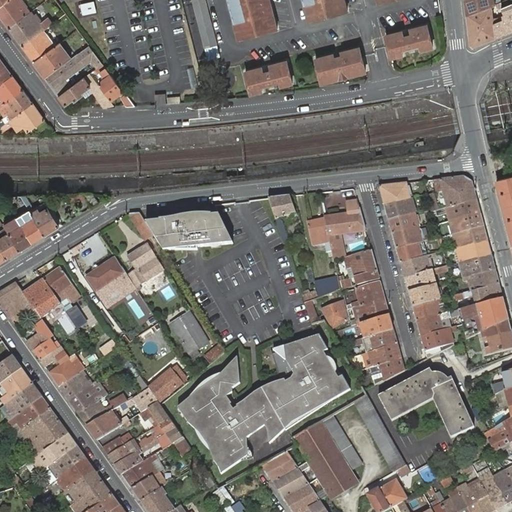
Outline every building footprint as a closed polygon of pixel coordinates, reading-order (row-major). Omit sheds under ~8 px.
[(9,0),(0,7),(0,16),(9,29),(30,13),(27,9),(28,8),(21,0),(20,0),(19,0),(9,0)] [(206,0),(191,0),(205,49),(219,45),(206,0)] [(227,0),(237,40),(276,30),(268,0),(227,0)] [(343,0),(302,0),(308,22),(346,12),(343,0)] [(464,0),(466,16),(495,4),(494,0),(464,0)] [(473,47),(496,38),(493,24),(503,20),(502,16),(504,15),(502,8),(501,6),(498,7),(497,3),(495,4),(466,16),(470,46),(473,47)] [(496,38),(511,32),(511,4),(502,8),(504,15),(502,16),(503,20),(493,24),(496,38)] [(48,28),(52,24),(50,21),(47,20),(43,24),(37,16),(35,15),(33,16),(31,12),(30,13),(9,29),(22,46),(43,31),(48,28)] [(402,32),(386,36),(393,63),(409,59),(407,51),(423,47),(425,54),(437,51),(430,25),(411,30),(412,35),(404,37),(402,32)] [(34,63),(55,47),(52,43),(53,41),(47,34),(46,34),(43,31),(22,46),(34,63)] [(46,78),(72,59),(60,43),(55,47),(34,63),(46,78)] [(92,61),(97,68),(104,64),(90,46),(72,59),(46,78),(58,94),(59,97),(71,87),(70,86),(66,80),(92,61)] [(333,55),(316,59),(323,86),(369,74),(362,47),(342,52),(343,58),(335,60),(333,55)] [(0,85),(13,76),(0,58),(0,85)] [(262,68),(245,72),(251,94),(262,91),(261,86),(268,85),(273,83),(280,82),(281,86),(292,83),(287,61),(271,66),(272,71),(263,73),(262,68)] [(113,99),(124,91),(112,75),(104,64),(97,68),(106,79),(101,83),(113,99)] [(105,108),(115,107),(114,106),(91,73),(84,78),(71,87),(59,97),(66,105),(74,99),(75,101),(83,95),(82,93),(90,87),(93,92),(103,106),(105,108)] [(0,107),(1,106),(4,105),(7,102),(23,90),(13,76),(0,85),(0,98),(2,101),(0,102),(0,107)] [(85,98),(93,92),(90,87),(82,93),(83,95),(85,98)] [(10,120),(33,103),(23,90),(7,102),(13,110),(14,111),(11,113),(2,119),(0,120),(0,127),(0,128),(10,120)] [(166,104),(168,104),(167,94),(157,95),(158,105),(160,105),(163,104),(166,104)] [(128,107),(136,107),(127,95),(122,98),(126,105),(128,107)] [(41,131),(49,125),(45,119),(33,103),(10,120),(0,128),(0,127),(0,128),(3,132),(13,124),(18,131),(25,126),(29,132),(36,126),(39,131),(41,131)] [(511,176),(497,180),(501,193),(511,190),(511,176)] [(464,177),(433,180),(436,190),(438,190),(439,193),(443,192),(447,208),(477,200),(472,182),(464,177)] [(379,187),(385,206),(411,198),(410,195),(412,195),(410,186),(408,187),(407,183),(380,186),(379,187)] [(511,190),(501,193),(504,207),(511,204),(511,190)] [(426,194),(430,208),(431,212),(432,211),(436,211),(438,210),(433,191),(426,193),(426,194)] [(443,192),(439,193),(443,209),(447,208),(443,192)] [(99,203),(93,193),(83,193),(92,207),(99,203)] [(26,203),(22,196),(17,196),(22,205),(26,203)] [(290,196),(269,199),(276,220),(279,227),(285,244),(288,243),(281,221),(280,221),(279,218),(296,213),(290,196)] [(385,206),(389,220),(415,212),(414,209),(416,209),(414,201),(412,201),(411,198),(385,206)] [(438,210),(436,211),(437,216),(447,214),(449,221),(480,213),(477,200),(447,208),(443,209),(438,210)] [(349,215),(324,218),(328,234),(332,251),(334,260),(344,257),(341,246),(335,241),(333,234),(339,233),(366,230),(358,201),(347,203),(349,215)] [(45,236),(60,227),(50,211),(48,207),(41,212),(37,214),(31,206),(28,207),(30,211),(33,216),(45,236)] [(30,211),(17,219),(22,226),(33,243),(45,236),(33,216),(30,211)] [(389,220),(393,234),(419,226),(418,223),(420,223),(418,215),(416,215),(415,212),(389,220)] [(145,240),(154,235),(146,222),(140,213),(130,214),(145,240)] [(449,221),(442,223),(444,229),(450,227),(452,234),(484,226),(480,213),(449,221)] [(154,235),(164,250),(186,248),(200,246),(233,242),(220,215),(198,217),(183,219),(183,218),(182,218),(181,217),(180,217),(179,217),(178,217),(177,218),(176,218),(175,219),(175,220),(146,222),(154,235)] [(328,234),(324,218),(307,221),(311,239),(312,239),(313,246),(314,249),(327,246),(329,252),(332,251),(328,234)] [(14,224),(6,229),(9,234),(20,251),(33,243),(22,226),(17,219),(13,222),(14,224)] [(393,234),(397,249),(423,241),(429,240),(428,236),(424,237),(422,229),(427,228),(426,224),(419,226),(393,234)] [(453,239),(456,248),(488,240),(484,226),(452,234),(445,236),(446,240),(453,239)] [(9,234),(6,229),(0,232),(0,247),(7,259),(20,251),(9,234)] [(339,233),(333,234),(335,241),(341,246),(339,233)] [(457,253),(460,263),(492,255),(488,240),(456,248),(449,250),(450,255),(457,253)] [(397,249),(401,263),(427,256),(423,241),(397,249)] [(133,283),(138,291),(141,289),(139,285),(164,270),(148,244),(127,257),(136,271),(128,276),(133,283)] [(371,250),(344,257),(347,268),(351,267),(352,269),(353,269),(356,278),(358,285),(379,279),(377,272),(371,250)] [(401,263),(405,278),(432,270),(431,268),(433,267),(431,259),(436,257),(435,254),(427,256),(401,263)] [(460,263),(464,278),(468,277),(495,269),(492,255),(460,263)] [(133,283),(128,276),(122,267),(121,268),(114,258),(86,277),(107,308),(133,290),(129,285),(133,283)] [(43,279),(59,302),(66,297),(62,291),(75,282),(64,265),(43,279)] [(405,278),(409,292),(436,285),(433,275),(448,271),(448,270),(447,267),(447,266),(432,270),(405,278)] [(468,277),(472,291),(499,284),(495,269),(468,277)] [(317,291),(318,298),(340,290),(339,282),(338,278),(315,283),(317,291)] [(62,306),(59,302),(43,279),(23,293),(35,310),(43,320),(58,310),(62,306)] [(351,279),(339,282),(340,290),(353,286),(351,279)] [(385,298),(380,282),(356,289),(351,290),(355,303),(352,304),(353,308),(361,305),(385,298)] [(43,320),(35,310),(23,293),(16,283),(0,292),(0,303),(13,321),(18,318),(15,315),(22,310),(22,311),(26,308),(38,324),(43,321),(43,320)] [(453,296),(454,301),(469,297),(470,304),(468,305),(468,308),(503,299),(499,284),(472,291),(455,296),(453,296)] [(409,292),(413,307),(440,299),(436,285),(409,292)] [(302,296),(305,303),(311,301),(318,298),(317,291),(302,296)] [(350,322),(352,326),(361,324),(389,315),(385,298),(361,305),(353,308),(352,308),(356,321),(350,322)] [(413,307),(417,321),(445,314),(444,310),(439,311),(438,305),(443,303),(442,299),(440,299),(413,307)] [(462,325),(466,340),(489,329),(509,321),(503,299),(468,308),(458,310),(460,317),(462,325)] [(308,313),(312,324),(322,321),(321,318),(317,319),(311,301),(305,303),(308,313)] [(322,310),(332,329),(348,320),(345,310),(343,301),(322,310)] [(71,319),(62,306),(58,310),(66,322),(71,319)] [(417,321),(421,336),(450,329),(450,328),(448,320),(460,317),(458,310),(457,311),(446,313),(445,314),(417,321)] [(190,355),(209,343),(190,312),(170,324),(190,355)] [(389,315),(361,324),(365,338),(393,329),(389,315)] [(54,336),(43,321),(38,324),(34,327),(39,334),(28,342),(34,351),(50,340),(49,339),(54,336)] [(487,356),(511,349),(511,332),(509,321),(489,329),(490,334),(486,335),(487,338),(483,339),(487,356)] [(353,346),(360,344),(364,343),(367,353),(397,344),(393,329),(365,338),(359,340),(352,342),(353,346)] [(421,336),(425,351),(440,347),(454,343),(450,329),(421,336)] [(200,433),(209,446),(218,459),(214,461),(218,467),(219,467),(228,471),(242,461),(244,450),(248,447),(248,445),(243,434),(249,431),(264,425),(270,435),(278,434),(279,435),(285,429),(290,424),(288,421),(295,417),(296,418),(302,414),(303,416),(318,407),(317,405),(322,401),(327,398),(334,398),(350,389),(343,375),(339,377),(336,373),(326,355),(324,351),(328,349),(320,334),(299,340),(279,347),(281,350),(272,353),(279,378),(294,374),(298,382),(290,387),(288,385),(286,384),(283,383),(281,383),(279,383),(276,383),(274,383),(272,384),(270,385),(268,387),(260,391),(256,394),(247,400),(232,409),(229,404),(231,403),(226,396),(232,392),(232,388),(240,383),(238,366),(229,365),(220,376),(198,391),(197,390),(188,400),(178,409),(188,424),(192,421),(200,433)] [(41,361),(61,346),(59,344),(55,347),(50,340),(34,351),(41,361)] [(0,365),(13,356),(2,341),(0,342),(0,365)] [(367,353),(364,354),(365,358),(364,358),(367,369),(370,368),(373,367),(401,358),(397,344),(367,353)] [(206,357),(211,363),(225,351),(220,345),(206,357)] [(453,348),(456,357),(465,355),(463,345),(453,348)] [(60,387),(80,373),(69,358),(61,346),(41,361),(45,367),(57,359),(61,365),(49,373),(60,387)] [(425,351),(427,359),(442,352),(440,347),(425,351)] [(118,358),(123,365),(130,360),(125,354),(118,358)] [(0,365),(0,384),(1,384),(22,369),(13,356),(0,365)] [(237,356),(229,365),(238,366),(237,356)] [(373,367),(370,368),(375,386),(405,371),(401,358),(373,367)] [(133,377),(138,372),(130,363),(125,367),(133,377)] [(158,402),(159,403),(187,379),(176,366),(149,389),(158,402)] [(33,385),(22,369),(1,384),(8,394),(0,399),(5,405),(33,385)] [(379,396),(392,421),(433,399),(451,438),(474,428),(452,377),(448,379),(445,376),(440,374),(436,373),(432,373),(430,369),(379,396)] [(511,388),(511,369),(502,373),(506,390),(511,388)] [(86,375),(84,371),(80,373),(60,387),(69,400),(92,384),(90,381),(88,383),(84,377),(86,375)] [(133,381),(142,394),(143,393),(149,389),(140,376),(133,381)] [(95,388),(92,384),(69,400),(78,413),(100,401),(107,397),(104,392),(93,399),(88,392),(95,388)] [(42,397),(33,385),(5,405),(11,414),(7,417),(10,421),(42,397)] [(499,410),(509,408),(511,407),(511,388),(506,390),(505,391),(495,395),(499,410)] [(158,402),(149,389),(143,393),(142,394),(134,398),(128,402),(120,406),(123,411),(136,403),(140,409),(147,405),(150,408),(158,402)] [(120,406),(128,402),(124,395),(110,404),(112,407),(106,410),(100,401),(78,413),(87,426),(110,412),(119,407),(120,406)] [(406,465),(367,396),(355,403),(394,472),(406,465)] [(10,421),(8,422),(12,428),(16,434),(20,432),(51,410),(42,397),(10,421)] [(324,404),(334,398),(327,398),(322,401),(317,405),(318,407),(324,404)] [(156,427),(169,418),(160,405),(159,403),(158,402),(150,408),(149,408),(139,414),(144,423),(154,416),(158,422),(154,425),(156,427)] [(20,432),(29,444),(60,422),(51,410),(20,432)] [(110,412),(87,426),(97,440),(115,430),(124,424),(122,421),(118,423),(111,414),(110,412)] [(297,420),(303,416),(302,414),(296,418),(295,417),(288,421),(290,424),(297,419),(297,420)] [(362,464),(333,416),(294,438),(331,500),(358,483),(350,471),(362,464)] [(166,434),(176,427),(169,418),(156,427),(159,432),(139,445),(141,449),(166,434)] [(511,418),(503,423),(507,431),(489,441),(495,452),(502,449),(511,442),(511,418)] [(199,433),(200,433),(192,421),(188,424),(199,433)] [(60,422),(29,444),(38,456),(68,434),(60,422)] [(173,444),(179,440),(183,438),(176,427),(166,434),(141,449),(137,452),(115,465),(122,475),(142,462),(139,456),(159,443),(163,450),(173,444)] [(488,432),(477,437),(479,441),(487,437),(487,438),(495,434),(492,430),(488,432)] [(20,432),(16,434),(25,447),(29,444),(20,432)] [(34,458),(43,471),(47,467),(77,446),(68,434),(38,456),(34,458)] [(270,444),(279,435),(278,434),(270,435),(270,444)] [(103,449),(108,456),(126,446),(126,445),(122,438),(103,449)] [(173,444),(182,458),(187,455),(192,452),(189,446),(183,438),(179,440),(173,444)] [(115,465),(137,452),(131,442),(126,445),(126,446),(108,456),(115,465)] [(511,442),(502,449),(503,451),(511,447),(511,448),(511,442)] [(50,484),(52,483),(56,479),(86,458),(77,446),(47,467),(43,471),(41,472),(50,484)] [(218,459),(209,446),(208,447),(214,461),(218,459)] [(195,467),(201,464),(192,452),(187,455),(195,467)] [(286,452),(263,465),(273,481),(297,468),(286,452)] [(155,455),(149,459),(148,458),(142,462),(122,475),(132,489),(150,478),(158,473),(160,472),(165,469),(155,455)] [(56,479),(65,491),(94,470),(86,458),(56,479)] [(0,464),(0,466),(8,477),(14,473),(5,461),(0,464)] [(307,462),(297,468),(273,481),(279,490),(285,499),(308,485),(300,472),(310,467),(307,462)] [(210,488),(215,485),(201,464),(195,467),(210,488)] [(471,465),(459,470),(462,476),(470,472),(474,470),(471,465)] [(219,467),(218,467),(222,475),(228,471),(219,467)] [(94,470),(65,491),(67,494),(77,487),(84,496),(103,483),(94,470)] [(459,470),(450,475),(453,481),(462,476),(459,470)] [(506,470),(505,471),(493,477),(508,503),(511,501),(511,481),(506,471),(506,470)] [(150,478),(132,489),(141,501),(158,490),(162,488),(166,486),(158,473),(150,478)] [(493,477),(491,478),(488,473),(478,478),(480,481),(496,510),(508,503),(493,477)] [(450,475),(440,481),(443,486),(450,483),(453,490),(457,488),(456,486),(453,481),(450,475)] [(405,501),(408,499),(396,479),(368,495),(378,511),(384,511),(392,508),(405,501)] [(482,511),(492,511),(496,510),(480,481),(468,487),(482,511)] [(84,496),(72,505),(77,511),(88,511),(112,495),(103,483),(84,496)] [(456,486),(457,488),(458,491),(470,511),(482,511),(468,487),(467,484),(461,488),(459,484),(456,486)] [(300,511),(319,501),(308,485),(285,499),(293,511),(300,511)] [(435,493),(431,486),(426,489),(430,496),(435,493)] [(228,494),(223,487),(218,490),(223,497),(228,494)] [(148,511),(170,511),(181,506),(178,502),(173,506),(170,508),(162,498),(166,495),(167,494),(162,488),(158,490),(141,501),(148,511)] [(470,511),(458,491),(449,496),(451,500),(457,511),(470,511)] [(445,511),(457,511),(451,500),(444,503),(441,499),(438,492),(435,493),(439,500),(445,511)] [(228,494),(223,497),(229,505),(234,502),(228,494)] [(109,511),(119,505),(112,495),(88,511),(109,511)] [(166,495),(162,498),(170,508),(173,506),(166,495)] [(25,502),(32,511),(36,511),(39,510),(30,498),(25,502)] [(405,501),(410,511),(413,511),(411,507),(413,506),(409,499),(408,499),(405,501)] [(433,511),(445,511),(439,500),(433,503),(430,505),(430,506),(432,510),(433,511)] [(326,511),(319,501),(300,511),(326,511)] [(410,511),(405,501),(392,508),(394,511),(398,511),(401,510),(402,511),(410,511)]
